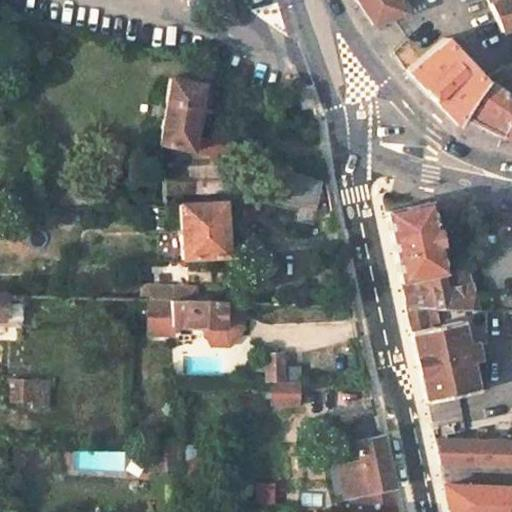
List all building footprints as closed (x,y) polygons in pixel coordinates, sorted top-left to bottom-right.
[(356,0),(371,20),(398,10),(394,0),(356,0)] [(511,0),(486,0),(498,28),(511,21),(511,0)] [(458,52),(441,32),(403,66),(431,96),(454,122),(459,116),(457,114),(479,76),(480,75),(466,61),(460,67),(451,58),(458,52)] [(501,62),(488,70),(492,76),(493,77),(506,70),(501,62)] [(492,76),(488,70),(480,75),(479,76),(485,80),(492,76)] [(163,75),(152,141),(156,173),(158,197),(219,190),(216,156),(246,163),(248,152),(225,142),(205,138),(183,134),(195,82),(163,75)] [(511,98),(485,80),(479,76),(457,114),(459,116),(498,130),(511,103),(511,98)] [(511,103),(498,130),(511,133),(511,103)] [(227,129),(208,125),(205,138),(225,142),(227,129)] [(156,173),(141,174),(144,209),(159,207),(158,197),(156,173)] [(268,202),(315,209),(320,181),(273,173),(268,202)] [(218,202),(173,205),(178,258),(224,254),(218,202)] [(385,212),(400,285),(405,307),(428,308),(473,311),(475,287),(446,286),(429,203),(385,212)] [(167,286),(134,285),(135,301),(151,302),(166,302),(169,302),(167,286)] [(195,288),(167,286),(169,302),(195,303),(195,288)] [(13,297),(0,296),(0,321),(10,322),(13,297)] [(166,302),(151,302),(152,321),(150,327),(150,351),(168,351),(168,331),(166,302)] [(169,302),(166,302),(168,331),(177,331),(203,333),(220,333),(221,304),(195,303),(169,302)] [(239,305),(221,304),(220,333),(203,333),(211,350),(228,351),(238,334),(239,305)] [(428,308),(405,307),(414,351),(418,367),(426,402),(478,392),(472,367),(479,365),(474,335),(465,337),(461,320),(433,327),(428,308)] [(282,355),(263,354),(262,384),(271,384),(283,384),(282,355)] [(30,383),(5,382),(5,402),(29,404),(30,383)] [(47,384),(30,383),(29,404),(46,406),(47,384)] [(283,384),(271,384),(270,407),(296,409),(297,385),(283,384)] [(393,511),(387,482),(377,436),(335,443),(339,467),(332,468),(338,498),(352,496),(352,501),(344,502),(345,511),(393,511)] [(511,443),(458,441),(443,442),(439,454),(440,464),(511,467),(511,443)] [(175,444),(158,444),(160,467),(177,468),(175,444)] [(195,482),(178,482),(179,510),(195,511),(195,482)] [(511,511),(511,500),(511,489),(438,486),(443,511),(511,511)]
